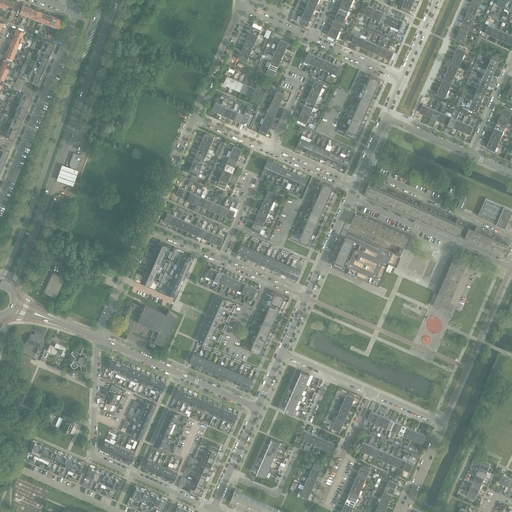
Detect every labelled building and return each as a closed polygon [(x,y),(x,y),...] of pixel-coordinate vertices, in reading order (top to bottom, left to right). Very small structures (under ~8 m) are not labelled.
[(12,1),(11,1),(9,0),(6,10),(8,11),(9,9),(11,10),(14,2),(13,1),(12,1)] [(317,4),(309,0),(307,6),(315,9),(317,4)] [(472,0),(470,5),(478,9),(480,3),(472,0)] [(23,17),(27,7),(22,5),(19,13),(22,14),(21,16),(23,17)] [(470,5),(467,11),(475,15),(478,9),(470,5)] [(315,9),(307,6),(304,11),(312,15),(315,9)] [(29,17),(32,8),(27,7),(23,17),(25,18),(26,16),(29,17)] [(33,21),(37,10),(32,8),(29,17),(32,18),(31,20),(33,21)] [(38,20),(42,12),(37,10),(33,21),(35,22),(36,19),(38,20)] [(312,15),(304,11),(302,17),(310,20),(312,15)] [(467,11),(465,17),(473,20),(475,15),(467,11)] [(42,25),(47,14),(42,12),(38,20),(41,22),(40,24),(41,24),(42,25)] [(48,24),(51,16),(47,14),(42,25),(45,25),(45,23),(48,24)] [(52,28),(56,18),(51,16),(48,24),(51,25),(50,28),(52,28)] [(310,20),(302,17),(299,23),(307,26),(310,20)] [(465,17),(463,22),(471,26),(473,20),(465,17)] [(59,28),(62,20),(56,18),(52,28),(54,29),(55,27),(59,28)] [(468,31),(471,26),(463,22),(460,28),(468,31)] [(485,32),(490,35),(494,27),(488,25),(485,32)] [(499,29),(494,27),(490,35),(496,37),(499,29)] [(17,28),(14,34),(22,37),(24,32),(17,28)] [(466,37),(468,31),(460,28),(458,33),(466,37)] [(505,32),(499,29),(496,37),(502,40),(505,32)] [(505,32),(502,40),(507,42),(511,34),(505,32)] [(463,43),(466,37),(458,33),(455,39),(463,43)] [(14,34),(12,39),(20,43),(22,37),(14,34)] [(351,42),(356,44),(360,37),(354,34),(351,42)] [(366,39),(360,37),(356,44),(362,47),(366,39)] [(12,39),(10,45),(17,48),(20,43),(12,39)] [(54,43),(45,39),(41,49),(50,53),(54,43)] [(281,39),(278,45),(286,48),(289,42),(281,39)] [(371,41),(366,39),(362,47),(368,49),(371,41)] [(377,44),(371,41),(368,49),(373,52),(377,44)] [(383,46),(377,44),(373,52),(379,54),(383,46)] [(10,45),(7,50),(15,54),(17,48),(10,45)] [(286,48),(278,45),(276,50),(284,54),(286,48)] [(388,49),(383,46),(379,54),(385,57),(388,49)] [(50,53),(41,49),(36,59),(46,63),(50,53)] [(394,51),(388,49),(385,57),(390,59),(394,51)] [(13,59),(15,54),(7,50),(5,56),(13,59)] [(284,54),(276,50),(273,56),(281,59),(284,54)] [(281,59),(273,56),(271,62),(279,65),(281,59)] [(46,63),(36,59),(32,69),(42,73),(46,63)] [(3,60),(1,65),(9,69),(11,63),(3,60)] [(486,60),(484,64),(488,65),(488,66),(496,69),(497,65),(489,61),(486,60)] [(279,65),(271,62),(268,67),(276,71),(279,65)] [(1,65),(0,67),(0,71),(6,74),(9,69),(1,65)] [(276,71),(268,67),(266,73),(274,76),(276,71)] [(42,73),(32,69),(28,80),(37,84),(42,73)] [(381,80),(371,75),(369,80),(379,84),(381,80)] [(224,84),(229,86),(233,78),(227,76),(224,84)] [(239,81),(233,78),(229,86),(235,89),(239,81)] [(379,84),(369,80),(367,85),(377,89),(379,84)] [(244,83),(239,81),(235,89),(241,91),(244,83)] [(250,86),(244,83),(241,91),(246,94),(250,86)] [(375,93),(377,89),(367,85),(365,89),(375,93)] [(255,88),(250,86),(246,94),(252,96),(255,88)] [(261,91),(255,88),(252,96),(258,99),(261,91)] [(375,93),(365,89),(363,93),(373,97),(375,93)] [(277,90),(274,96),(282,99),(285,93),(277,90)] [(32,96),(24,93),(19,104),(27,107),(32,96)] [(373,97),(363,93),(361,98),(371,102),(373,97)] [(282,99),(274,96),(272,101),(280,105),(282,99)] [(371,102),(361,98),(359,102),(369,106),(371,102)] [(280,105),(272,101),(269,107),(277,111),(280,105)] [(212,110),(218,112),(221,104),(216,102),(212,110)] [(369,106),(359,102),(358,106),(367,110),(369,106)] [(27,107),(19,104),(15,115),(23,118),(27,107)] [(227,107),(221,104),(218,112),(223,115),(227,107)] [(419,112),(425,114),(428,107),(423,104),(419,112)] [(367,110),(358,106),(356,111),(365,115),(367,110)] [(233,110),(227,107),(223,115),(229,117),(233,110)] [(277,111),(269,107),(267,113),(275,116),(277,111)] [(434,109),(428,107),(425,114),(431,117),(434,109)] [(440,112),(434,109),(431,117),(436,120),(440,112)] [(238,112),(233,110),(229,117),(235,120),(238,112)] [(365,115),(356,111),(354,115),(363,119),(365,115)] [(244,114),(238,112),(235,120),(240,122),(244,114)] [(442,122),(445,114),(440,112),(436,120),(442,122)] [(275,116),(267,113),(264,119),(272,122),(275,116)] [(249,117),(244,114),(240,122),(246,125),(246,124),(249,125),(253,115),(250,114),(249,117)] [(451,116),(445,114),(442,122),(447,124),(451,116)] [(23,118),(15,115),(10,126),(18,129),(23,118)] [(361,124),(363,119),(354,115),(352,120),(361,124)] [(456,119),(451,116),(447,124),(453,127),(456,119)] [(272,122),(264,119),(262,124),(270,127),(272,122)] [(462,121),(456,119),(453,127),(459,129),(462,121)] [(359,128),(361,124),(352,120),(350,124),(359,128)] [(470,134),(474,126),(475,123),(469,120),(468,124),(464,132),(470,134)] [(468,124),(462,121),(459,129),(464,132),(468,124)] [(270,127),(262,124),(259,130),(267,133),(270,127)] [(359,128),(350,124),(348,128),(357,133),(359,128)] [(18,129),(10,126),(6,137),(14,140),(18,129)] [(355,137),(357,133),(348,128),(346,133),(355,137)] [(300,139),(296,147),(301,150),(305,141),(300,139)] [(305,141),(301,150),(306,152),(310,143),(305,141)] [(310,143),(306,152),(311,154),(315,145),(310,143)] [(315,145),(311,154),(316,156),(320,148),(315,145)] [(234,146),(231,152),(239,155),(242,149),(234,146)] [(9,151),(1,148),(0,150),(0,160),(4,162),(9,151)] [(320,148),(316,156),(321,158),(325,150),(320,148)] [(325,150),(321,158),(326,161),(329,152),(325,150)] [(239,155),(231,152),(229,157),(237,160),(239,155)] [(329,152),(326,161),(331,163),(334,154),(329,152)] [(77,169),(82,156),(73,153),(69,164),(71,167),(72,169),(77,170),(77,169)] [(334,154),(331,163),(336,165),(339,156),(334,154)] [(339,156),(336,165),(341,167),(344,159),(339,156)] [(237,160),(229,157),(226,163),(234,166),(237,160)] [(344,159),(341,167),(346,169),(349,161),(344,159)] [(267,161),(263,170),(269,172),(272,164),(267,161)] [(234,166),(226,163),(224,168),(232,172),(234,166)] [(272,164),(269,172),(273,174),(277,166),(272,164)] [(73,185),(78,170),(77,169),(77,170),(72,169),(71,167),(68,166),(65,165),(59,180),(62,181),(73,185)] [(277,166),(273,174),(278,177),(282,168),(277,166)] [(232,172),(224,168),(221,174),(229,177),(232,172)] [(282,168),(278,177),(283,179),(287,170),(282,168)] [(287,170),(283,179),(288,181),(292,172),(287,170)] [(292,172),(288,181),(293,183),(297,175),(292,172)] [(229,177),(221,174),(219,179),(227,183),(229,177)] [(297,175),(293,183),(298,185),(302,177),(297,175)] [(302,177),(298,185),(303,188),(307,179),(302,177)] [(227,183),(219,179),(216,185),(224,189),(227,183)] [(418,200),(405,194),(381,183),(379,187),(377,187),(379,183),(371,179),(365,193),(461,235),(464,227),(463,226),(466,221),(457,217),(456,221),(454,220),(455,216),(421,201),(419,205),(417,204),(418,200)] [(334,186),(324,182),(322,187),(332,191),(334,186)] [(175,194),(181,197),(184,189),(178,186),(175,194)] [(330,195),(332,191),(322,187),(320,191),(330,195)] [(190,191),(184,189),(181,197),(186,199),(190,191)] [(465,189),(457,207),(464,210),(472,192),(465,189)] [(195,194),(190,191),(186,199),(192,202),(195,194)] [(328,200),(330,195),(320,191),(318,195),(328,200)] [(201,196),(195,194),(192,202),(197,204),(201,196)] [(328,200),(318,195),(316,200),(326,204),(328,200)] [(207,199),(201,196),(197,204),(203,207),(207,199)] [(511,209),(486,198),(479,213),(478,216),(505,228),(511,212),(511,209)] [(212,201),(207,199),(203,207),(209,209),(212,201)] [(324,208),(326,204),(316,200),(315,204),(324,208)] [(218,204),(212,201),(209,209),(214,212),(218,204)] [(223,206),(218,204),(214,212),(220,214),(223,206)] [(322,213),(324,208),(315,204),(313,209),(322,213)] [(229,209),(223,206),(220,214),(226,217),(229,209)] [(238,209),(236,208),(230,206),(229,209),(226,217),(231,219),(233,216),(235,217),(238,209)] [(320,217),(322,213),(313,209),(311,213),(320,217)] [(163,221),(169,223),(172,215),(167,213),(163,221)] [(320,217),(311,213),(309,217),(318,221),(320,217)] [(409,237),(377,223),(355,214),(350,225),(404,248),(409,237)] [(178,218),(172,215),(169,223),(175,226),(178,218)] [(318,221),(309,217),(307,222),(316,226),(318,221)] [(184,220),(178,218),(175,226),(180,228),(184,220)] [(189,222),(184,220),(180,228),(186,230),(189,222)] [(195,225),(189,222),(186,230),(192,233),(195,225)] [(316,226),(307,222),(305,226),(314,230),(316,226)] [(511,241),(485,229),(481,228),(480,232),(478,231),(480,227),(471,223),(469,229),(468,228),(464,237),(505,255),(511,241)] [(201,227),(195,225),(192,233),(197,235),(201,227)] [(314,230),(305,226),(303,231),(312,235),(314,230)] [(206,230),(201,227),(197,235),(203,238),(206,230)] [(212,232),(206,230),(203,238),(208,240),(212,232)] [(312,235),(303,231),(301,235),(310,239),(312,235)] [(400,255),(394,252),(388,249),(387,249),(374,243),(347,231),(345,237),(343,241),(343,242),(341,246),(340,248),(339,250),(339,252),(338,253),(336,257),(336,259),(334,263),(333,264),(333,265),(342,269),(379,285),(385,271),(389,263),(394,265),(398,261),(401,255),(400,255)] [(218,235),(212,232),(208,240),(214,243),(218,235)] [(223,237),(218,235),(214,243),(220,245),(223,237)] [(308,244),(310,239),(301,235),(299,240),(308,244)] [(157,243),(155,248),(163,252),(166,246),(157,243)] [(241,244),(237,253),(243,255),(246,247),(241,244)] [(246,247),(243,255),(247,258),(251,249),(246,247)] [(155,248),(152,254),(163,258),(165,253),(163,252),(155,248)] [(251,249),(247,258),(252,260),(256,251),(251,249)] [(256,251),(252,260),(257,262),(261,253),(256,251)] [(181,253),(178,258),(188,263),(191,257),(181,253)] [(261,253),(257,262),(262,264),(266,255),(261,253)] [(152,254),(150,259),(158,263),(160,264),(163,258),(152,254)] [(266,255),(262,264),(267,266),(271,258),(266,255)] [(447,310),(461,279),(468,263),(454,257),(434,304),(447,310)] [(176,264),(175,264),(178,265),(186,268),(188,263),(178,258),(176,264)] [(271,258),(267,266),(272,268),(276,260),(271,258)] [(150,259),(148,265),(156,268),(158,263),(150,259)] [(276,260),(272,268),(277,271),(281,262),(276,260)] [(281,262),(277,271),(282,273),(286,264),(281,262)] [(286,264),(282,273),(287,275),(291,266),(286,264)] [(148,265),(145,270),(156,275),(158,269),(156,268),(148,265)] [(175,270),(184,274),(186,268),(178,265),(175,270)] [(291,266),(287,275),(292,277),(296,268),(291,266)] [(44,268),(40,277),(40,278),(38,277),(36,281),(38,281),(35,288),(56,297),(65,277),(44,268)] [(296,268),(292,277),(297,279),(301,271),(296,268)] [(145,270),(143,276),(153,280),(156,275),(145,270)] [(171,275),(173,276),(181,279),(184,274),(175,270),(174,270),(171,275)] [(143,276),(140,281),(151,286),(153,280),(143,276)] [(171,281),(170,281),(179,285),(181,279),(173,276),(171,281)] [(166,286),(168,287),(176,290),(179,285),(170,281),(171,281),(168,280),(166,286)] [(168,287),(166,293),(174,296),(176,290),(168,287)] [(285,296),(276,292),(274,296),(283,301),(285,296)] [(218,296),(216,301),(225,305),(227,300),(218,296)] [(281,305),(283,301),(274,296),(272,301),(281,305)] [(216,301),(214,306),(223,310),(225,305),(216,301)] [(279,310),(281,305),(272,301),(270,305),(279,310)] [(132,303),(127,314),(121,328),(130,331),(129,332),(130,332),(135,320),(137,321),(138,322),(138,321),(141,322),(139,325),(140,325),(140,324),(144,326),(144,327),(146,324),(155,328),(151,338),(150,340),(149,339),(148,342),(154,344),(154,342),(163,346),(163,347),(170,332),(171,333),(173,329),(172,327),(177,316),(168,310),(168,311),(169,311),(168,312),(167,313),(167,314),(167,315),(144,305),(143,308),(140,307),(141,307),(132,303)] [(279,310),(270,305),(268,310),(278,314),(279,310)] [(214,306),(212,311),(220,315),(223,310),(214,306)] [(276,318),(278,314),(268,310),(266,314),(276,318)] [(212,311),(210,316),(218,320),(220,315),(212,311)] [(274,323),(276,318),(266,314),(264,319),(274,323)] [(210,316),(207,321),(216,325),(218,320),(210,316)] [(272,327),(274,323),(264,319),(262,323),(272,327)] [(207,321),(205,326),(214,330),(216,325),(207,321)] [(272,327),(262,323),(260,327),(270,331),(272,327)] [(205,326),(203,331),(212,335),(214,330),(205,326)] [(270,331),(260,327),(258,332),(268,336),(270,331)] [(203,331),(201,336),(210,339),(212,335),(203,331)] [(44,343),(44,342),(44,343),(41,342),(43,338),(40,337),(41,335),(35,332),(34,334),(31,333),(29,338),(27,337),(25,342),(33,346),(33,345),(38,347),(36,354),(39,355),(44,343)] [(266,340),(268,336),(258,332),(256,336),(266,340)] [(201,336),(199,341),(207,345),(210,339),(201,336)] [(266,340),(256,336),(255,341),(264,345),(266,340)] [(264,345),(255,341),(253,345),(262,349),(264,345)] [(66,347),(56,343),(55,347),(50,345),(47,351),(55,354),(56,352),(62,355),(62,356),(66,347)] [(262,349),(253,345),(251,350),(260,354),(262,349)] [(85,363),(87,363),(87,356),(86,356),(87,352),(87,348),(83,347),(80,354),(74,349),(71,353),(73,356),(75,357),(73,361),(73,362),(70,364),(73,368),(76,367),(79,365),(80,365),(82,372),(86,371),(87,368),(85,363)] [(193,353),(189,362),(195,364),(198,356),(193,353)] [(198,356),(195,364),(200,366),(203,358),(198,356)] [(203,358),(200,366),(204,369),(208,360),(203,358)] [(112,370),(116,361),(111,359),(107,367),(112,370)] [(208,360),(204,369),(209,371),(213,362),(208,360)] [(117,372),(121,363),(116,361),(112,370),(117,372)] [(213,362),(209,371),(214,373),(218,364),(213,362)] [(121,376),(126,365),(121,363),(117,372),(116,374),(121,376)] [(218,364),(214,373),(219,375),(223,366),(218,364)] [(126,377),(131,367),(126,365),(121,376),(126,378),(127,377),(126,377)] [(223,366),(219,375),(224,377),(228,369),(223,366)] [(131,379),(136,370),(131,367),(126,377),(127,377),(131,379)] [(228,369),(224,377),(229,379),(233,371),(228,369)] [(136,382),(141,372),(136,370),(131,379),(131,380),(136,383),(137,382),(136,382)] [(233,371),(229,379),(234,382),(238,373),(233,371)] [(308,380),(310,375),(302,371),(299,376),(308,380)] [(141,384),(146,374),(141,372),(136,382),(137,382),(141,384)] [(238,373),(234,382),(239,384),(243,375),(238,373)] [(146,387),(151,376),(146,374),(141,384),(140,385),(141,385),(146,387)] [(243,375),(239,384),(244,386),(248,377),(243,375)] [(151,389),(156,378),(151,376),(146,387),(151,389)] [(306,385),(308,380),(299,376),(297,381),(306,385)] [(248,377),(244,386),(249,388),(253,380),(248,377)] [(157,389),(160,380),(156,378),(151,389),(156,391),(157,389)] [(162,391),(166,383),(160,380),(157,389),(162,391)] [(308,386),(306,385),(297,381),(295,386),(304,390),(306,391),(308,386)] [(301,395),(304,390),(295,386),(293,391),(301,395)] [(179,399),(183,390),(178,388),(174,397),(179,399)] [(116,399),(118,394),(108,390),(106,395),(115,399),(116,399)] [(184,401),(188,393),(183,390),(179,399),(184,401)] [(304,396),(301,395),(293,391),(291,396),(299,400),(301,401),(304,396)] [(352,403),(355,397),(352,396),(353,394),(349,392),(348,394),(347,394),(344,399),(352,403)] [(189,404),(193,395),(188,393),(184,401),(189,403),(189,404)] [(113,404),(115,399),(106,395),(104,400),(113,404)] [(193,408),(198,397),(193,395),(189,404),(189,403),(188,406),(193,408)] [(297,405),(299,400),(291,396),(288,401),(297,405)] [(198,410),(203,399),(198,397),(193,408),(198,410)] [(154,409),(156,404),(145,399),(143,404),(154,409)] [(203,412),(208,401),(203,399),(198,410),(203,412)] [(352,403),(344,399),(342,405),(350,408),(352,403)] [(47,401),(44,408),(51,411),(52,408),(57,410),(59,406),(47,401)] [(208,414),(213,403),(208,401),(203,412),(208,414)] [(295,410),(297,405),(288,401),(286,406),(295,410)] [(214,414),(218,406),(213,403),(208,414),(213,417),(214,415),(214,414)] [(152,414),(154,409),(143,404),(141,409),(152,414)] [(350,408),(342,405),(339,411),(347,414),(350,408)] [(219,417),(223,408),(218,406),(214,414),(214,415),(219,417)] [(297,411),(295,410),(286,406),(284,411),(295,416),(297,411)] [(224,419),(228,410),(223,408),(219,417),(224,419)] [(150,419),(152,414),(141,409),(139,414),(138,414),(141,415),(150,419)] [(177,419),(180,414),(169,409),(166,414),(175,418),(175,419),(177,420),(177,419)] [(228,422),(233,412),(228,410),(224,419),(223,420),(228,422)] [(347,414),(339,411),(337,416),(345,420),(347,414)] [(65,412),(63,418),(66,419),(72,422),(74,416),(65,412)] [(233,425),(238,414),(233,412),(228,422),(227,423),(228,423),(233,425)] [(173,423),(175,419),(175,418),(166,414),(164,420),(173,423)] [(383,416),(379,414),(375,423),(379,425),(383,416)] [(147,424),(150,419),(141,415),(139,420),(147,424)] [(345,420),(337,416),(335,422),(342,425),(345,420)] [(59,417),(55,425),(60,427),(60,428),(62,429),(69,432),(74,423),(72,422),(66,419),(63,418),(59,417)] [(145,429),(147,424),(139,420),(137,419),(136,419),(134,424),(136,425),(145,429)] [(171,428),(173,423),(164,420),(162,424),(171,428)] [(342,425),(335,422),(332,428),(340,431),(342,425)] [(169,433),(171,428),(162,424),(160,429),(169,433)] [(143,434),(145,429),(136,425),(134,430),(143,434)] [(143,434),(134,430),(132,429),(130,434),(141,439),(143,434)] [(166,438),(169,433),(160,429),(158,434),(166,438)] [(164,443),(166,438),(158,434),(155,439),(164,443)] [(283,443),(272,438),(270,443),(278,447),(281,448),(283,443)] [(162,448),(164,443),(155,439),(153,445),(155,445),(162,448)] [(106,451),(109,443),(104,440),(100,449),(106,451)] [(218,451),(220,446),(209,441),(207,446),(207,447),(209,448),(209,447),(218,451)] [(359,449),(365,452),(368,444),(363,441),(359,449)] [(115,456),(120,445),(115,443),(115,442),(114,445),(110,454),(115,456)] [(34,456),(39,445),(34,443),(29,453),(34,456)] [(110,454),(114,445),(109,443),(106,451),(110,454)] [(276,452),(278,447),(270,443),(268,448),(276,452)] [(374,446),(368,444),(365,452),(371,454),(374,446)] [(39,458),(44,447),(39,445),(34,456),(39,458)] [(120,458),(125,447),(120,445),(115,456),(120,458)] [(380,449),(374,446),(371,454),(376,457),(380,449)] [(45,460),(49,449),(44,447),(39,458),(45,460)] [(125,460),(130,449),(125,447),(120,458),(125,460)] [(216,456),(218,451),(209,447),(209,448),(207,452),(216,456)] [(278,453),(276,452),(268,448),(265,453),(274,457),(276,458),(278,453)] [(49,462),(54,451),(49,449),(45,460),(49,462)] [(131,462),(135,451),(130,449),(125,460),(131,462)] [(385,451),(380,449),(376,457),(382,459),(385,451)] [(54,464),(58,454),(54,451),(49,462),(54,464)] [(391,454),(385,451),(382,459),(387,462),(391,454)] [(213,461),(216,456),(207,452),(205,457),(213,461)] [(272,462),(274,457),(265,453),(263,458),(272,462)] [(59,466),(63,456),(58,454),(54,464),(55,463),(59,465),(59,466)] [(397,456),(391,454),(387,462),(393,464),(397,456)] [(63,468),(68,458),(63,456),(59,466),(63,468)] [(213,461),(205,457),(203,456),(202,456),(200,461),(211,466),(213,461)] [(402,459),(397,456),(393,464),(399,467),(402,459)] [(148,470),(152,461),(153,459),(148,457),(143,468),(148,470)] [(68,470),(73,460),(68,458),(63,468),(64,468),(65,466),(69,468),(68,470)] [(270,467),(272,462),(263,458),(261,463),(270,467)] [(408,461),(402,459),(399,467),(404,469),(408,461)] [(73,473),(78,462),(73,460),(68,470),(73,473)] [(153,472),(157,464),(157,463),(152,461),(148,470),(153,472)] [(209,471),(211,466),(200,461),(198,466),(209,471)] [(315,461),(313,467),(321,470),(323,464),(315,461)] [(413,464),(408,461),(404,469),(410,472),(413,464)] [(79,475),(83,465),(78,462),(73,473),(79,475)] [(158,474),(162,466),(163,465),(162,465),(157,462),(157,463),(157,464),(153,472),(158,474)] [(482,462),(479,468),(487,471),(490,466),(482,462)] [(267,472),(270,467),(261,463),(259,468),(267,472)] [(163,477),(167,468),(166,468),(162,466),(158,474),(163,477)] [(168,479),(173,468),(168,466),(167,466),(166,468),(167,468),(163,477),(168,479)] [(207,476),(209,471),(198,466),(196,471),(207,476)] [(321,470),(313,467),(310,472),(318,476),(321,470)] [(487,471),(479,468),(477,467),(475,472),(477,473),(485,477),(487,471)] [(91,481),(96,470),(91,468),(86,478),(91,481)] [(173,481),(178,470),(173,468),(168,479),(173,481)] [(268,472),(267,472),(259,468),(257,473),(260,475),(266,477),(268,472)] [(96,483),(101,472),(96,470),(91,481),(92,481),(93,478),(97,480),(96,483)] [(205,481),(207,476),(196,471),(194,476),(196,477),(205,481)] [(101,485),(106,474),(101,472),(96,483),(101,485)] [(318,476),(310,472),(308,478),(316,482),(318,476)] [(485,477),(477,473),(474,479),(482,482),(485,477)] [(106,487),(111,476),(106,474),(101,485),(102,484),(106,486),(106,487)] [(111,489),(115,478),(111,476),(106,487),(111,489)] [(203,486),(205,481),(196,477),(194,482),(203,486)] [(116,491),(121,481),(115,478),(111,489),(116,491)] [(316,482),(308,478),(305,484),(313,487),(316,482)] [(390,479),(387,485),(395,489),(398,483),(390,479)] [(482,482),(474,479),(472,485),(480,488),(482,482)] [(203,486),(194,482),(192,481),(189,486),(200,491),(203,486)] [(313,487),(305,484),(303,489),(311,493),(313,487)] [(395,489),(387,485),(385,490),(393,494),(395,489)] [(480,488),(472,485),(469,490),(477,494),(480,488)] [(198,496),(200,491),(189,486),(187,491),(198,496)] [(137,501),(141,490),(136,488),(131,498),(137,501)] [(280,511),(238,493),(240,491),(235,489),(230,501),(254,511),(280,511)] [(311,493),(303,489),(300,495),(308,498),(311,493)] [(142,502),(146,492),(141,490),(137,501),(137,500),(142,502)] [(393,494),(385,490),(382,496),(390,500),(393,494)] [(477,494),(469,490),(467,496),(475,500),(477,494)] [(146,505),(151,494),(146,492),(142,502),(143,501),(147,502),(146,505)] [(151,507),(156,496),(151,494),(146,505),(151,507)] [(156,509),(161,499),(156,496),(151,507),(152,507),(153,505),(157,507),(156,509)] [(390,500),(382,496),(380,502),(388,505),(390,500)] [(162,511),(166,501),(161,499),(156,509),(162,511)] [(388,505),(380,502),(377,507),(385,511),(388,505)]
